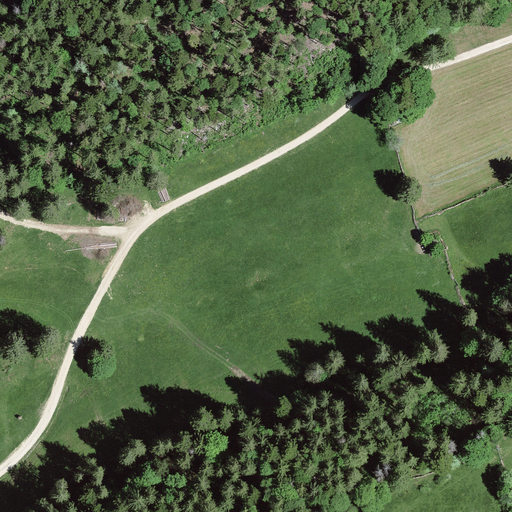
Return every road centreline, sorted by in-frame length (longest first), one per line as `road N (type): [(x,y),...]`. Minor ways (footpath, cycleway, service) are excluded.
road 1 (track): [(511,37),(396,77),(296,146),(148,220),(107,277),(40,428),(0,471)]
road 2 (track): [(172,326),(279,398),(511,373)]
road 3 (track): [(137,230),(41,224),(0,210)]
